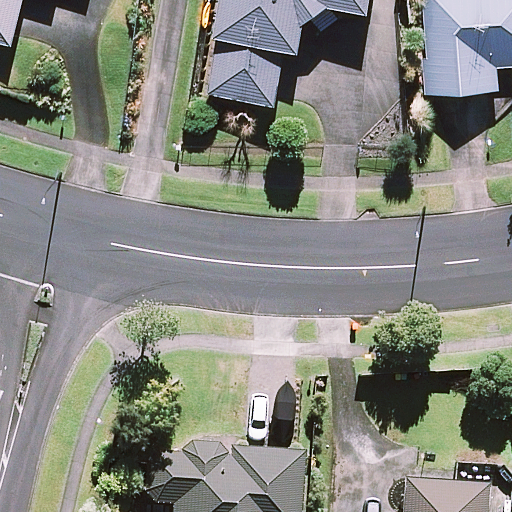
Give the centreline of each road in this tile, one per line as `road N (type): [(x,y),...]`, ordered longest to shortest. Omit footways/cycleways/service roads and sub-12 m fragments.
road 1 (residential): [(511,257),(387,268),(225,265),(59,231)]
road 2 (residential): [(0,484),(59,231)]
